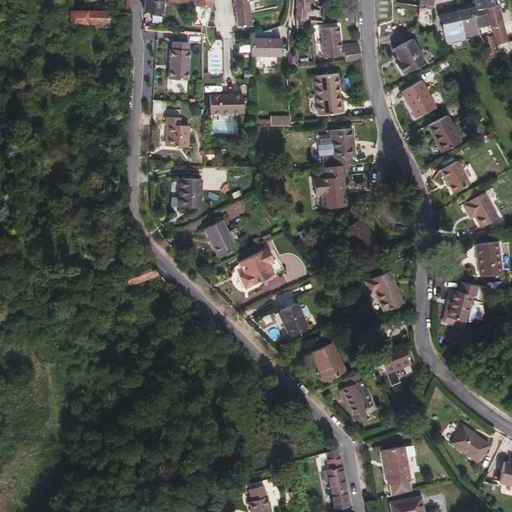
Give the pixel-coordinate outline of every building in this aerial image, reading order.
[(210,7),(211,0),(194,0),(194,4),(191,25),(202,26),(203,27),(206,7),(210,7)] [(246,0),(234,0),(235,9),(248,7),(246,0)] [(308,0),(296,0),(296,8),(308,9),(308,0)] [(431,9),(432,0),(418,0),(418,7),(418,8),(431,9)] [(477,6),(475,0),(472,0),(472,4),(457,7),(458,11),(477,6)] [(492,0),(475,0),(477,6),(458,11),(462,27),(475,25),(475,20),(488,17),(485,8),(494,5),(492,0)] [(161,12),(162,2),(145,1),(144,12),(161,12)] [(507,42),(497,5),(494,5),(485,8),(488,17),(497,45),(507,42)] [(251,27),(248,7),(235,9),(237,27),(251,27)] [(121,24),(121,12),(71,11),(70,23),(121,24)] [(462,27),(458,11),(441,15),(447,45),(465,38),(462,27)] [(339,49),(337,26),(320,28),(322,58),(342,57),(341,48),(339,49)] [(279,56),(280,39),(269,38),(268,29),(251,34),(249,55),(279,56)] [(425,60),(419,50),(411,36),(393,46),(400,58),(395,61),(402,73),(425,60)] [(170,42),(168,80),(189,81),(190,42),(170,42)] [(359,61),(358,47),(341,48),(342,57),(344,57),(343,62),(359,61)] [(267,81),(267,66),(251,66),(251,81),(267,81)] [(339,99),(336,74),(313,76),(317,115),(343,112),(341,99),(339,99)] [(435,104),(420,78),(401,89),(416,115),(435,104)] [(243,115),(243,93),(209,94),(209,115),(243,115)] [(460,139),(446,113),(427,124),(442,150),(460,139)] [(271,125),(289,126),(289,116),(271,115),(271,125)] [(187,145),(188,124),(180,124),(180,117),(164,116),(164,123),(166,124),(165,145),(187,145)] [(256,125),(270,126),(270,117),(256,117),(256,125)] [(352,156),(350,139),(352,139),(351,127),(329,130),(329,137),(318,138),(322,166),(346,164),(350,163),(349,156),(352,156)] [(469,182),(456,159),(440,168),(453,191),(469,182)] [(344,206),(341,176),(348,175),(346,164),(322,166),(323,177),(311,179),(313,194),(320,193),(322,209),(344,206)] [(199,206),(201,177),(178,176),(177,205),(199,206)] [(497,216),(483,190),(461,202),(466,211),(472,208),(481,224),(497,216)] [(375,244),(360,218),(342,229),(357,255),(375,244)] [(235,247),(230,236),(221,219),(203,227),(217,256),(235,247)] [(501,273),(498,256),(496,241),(475,243),(479,276),(501,273)] [(273,274),(267,263),(273,260),(266,248),(238,261),(244,273),(238,276),(244,288),(273,274)] [(132,268),(132,256),(124,256),(124,271),(132,268)] [(158,274),(148,264),(132,268),(124,271),(124,284),(125,284),(158,274)] [(67,283),(67,272),(47,271),(47,283),(67,283)] [(404,304),(389,271),(362,283),(377,316),(404,304)] [(475,295),(478,285),(460,280),(458,290),(453,289),(446,316),(466,321),(472,295),(475,295)] [(307,326),(295,303),(276,312),(288,336),(307,326)] [(344,371),(336,355),(329,342),(309,352),(314,363),(316,362),(326,380),(344,371)] [(410,363),(402,344),(378,354),(386,373),(410,363)] [(372,404),(363,387),(359,379),(361,378),(357,372),(344,378),(347,385),(341,388),(354,413),(372,404)] [(487,444),(461,425),(449,442),(475,461),(487,444)] [(409,476),(406,456),(403,443),(382,448),(388,481),(409,476)] [(348,506),(339,456),(336,449),(327,451),(331,469),(327,469),(335,509),(348,506)] [(493,456),(491,473),(500,474),(503,458),(493,456)] [(511,486),(511,464),(503,463),(499,483),(511,486)] [(272,511),(266,485),(252,488),(255,499),(251,500),(253,511),(272,511)] [(419,511),(417,496),(390,501),(391,511),(419,511)]
